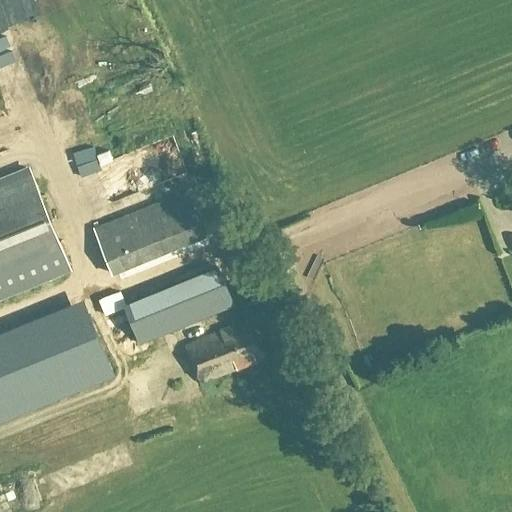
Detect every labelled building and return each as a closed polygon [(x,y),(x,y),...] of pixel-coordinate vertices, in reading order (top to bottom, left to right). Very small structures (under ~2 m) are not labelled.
[(485,65),(462,74),(466,85),(490,76),(485,65)] [(0,295),(70,267),(31,170),(0,182),(0,295)] [(210,203),(198,217),(187,191),(95,229),(113,273),(206,236),(225,239),(236,223),(231,205),(229,205),(227,198),(212,203),(210,203)] [(217,268),(124,305),(139,342),(232,305),(217,268)] [(83,297),(0,331),(0,421),(114,374),(83,297)] [(251,320),(186,345),(200,383),(265,357),(251,320)] [(164,437),(163,434),(179,429),(173,411),(133,424),(139,445),(164,437)] [(150,468),(203,445),(194,425),(141,448),(150,468)]
